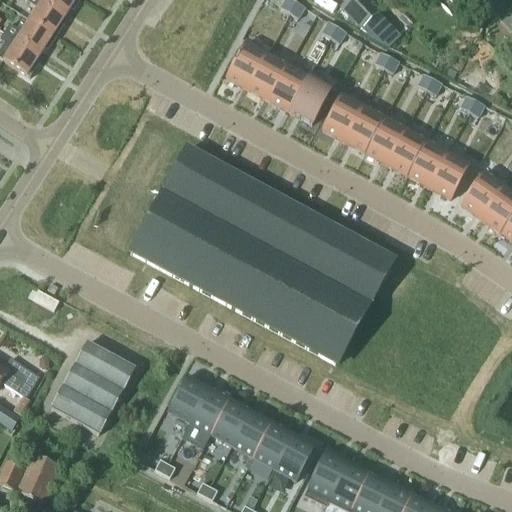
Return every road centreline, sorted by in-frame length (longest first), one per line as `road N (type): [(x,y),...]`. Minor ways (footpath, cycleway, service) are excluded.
road 1 (residential): [(0,237),(382,445),(511,501)]
road 2 (residential): [(511,284),(109,56)]
